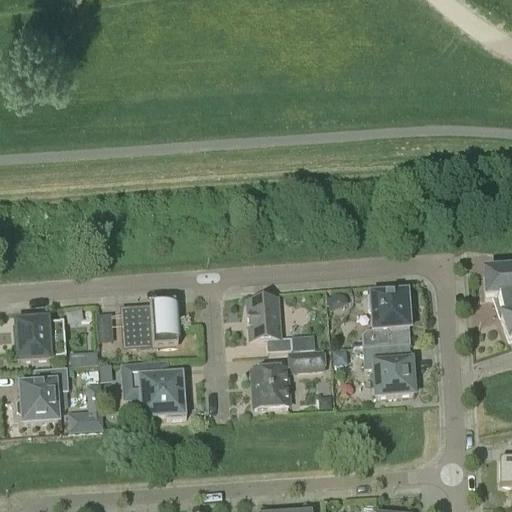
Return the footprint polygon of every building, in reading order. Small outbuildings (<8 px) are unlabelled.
[(511,276),(482,279),(484,304),(497,303),(501,323),(499,323),(507,347),(511,345),(511,276)] [(405,300),(405,298),(369,300),(372,335),(368,335),(361,343),(362,353),(393,351),(392,335),(408,334),(406,314),(410,314),(409,300),(405,300)] [(266,357),(290,356),(289,343),(279,344),(276,304),(246,306),(248,347),(265,346),(266,357)] [(148,309),(148,310),(119,312),(122,355),(176,351),(173,307),(148,309)] [(94,320),(96,349),(112,348),(110,319),(94,320)] [(49,362),(65,361),(62,326),(46,327),(46,325),(39,325),(38,321),(22,322),(22,326),(14,327),(17,367),(49,365),(49,362)] [(304,355),(314,354),(313,342),(303,342),(304,355)] [(394,367),(393,351),(362,353),(363,375),(373,374),(375,402),(412,399),(412,395),(415,392),(415,384),(411,381),(410,365),(394,367)] [(289,377),(323,375),(322,357),(288,360),(289,377)] [(332,358),(333,372),(347,370),(346,357),(332,358)] [(70,375),(79,374),(78,361),(69,361),(70,375)] [(108,371),(98,371),(99,387),(109,387),(108,371)] [(65,397),(67,397),(65,374),(35,376),(36,389),(19,390),(20,404),(15,409),(16,418),(21,422),(21,429),(57,427),(56,422),(66,411),(65,397)] [(165,425),(185,424),(184,406),(180,406),(179,385),(157,387),(156,374),(122,376),(123,397),(133,396),(134,404),(141,403),(142,423),(165,421),(165,425)] [(253,414),(288,412),(285,374),(250,376),(253,414)] [(67,434),(67,437),(101,435),(101,432),(98,390),(89,391),(91,421),(66,423),(67,434)] [(331,403),(318,404),(319,417),(332,416),(331,403)] [(511,490),(511,462),(498,463),(498,491),(511,490)]
